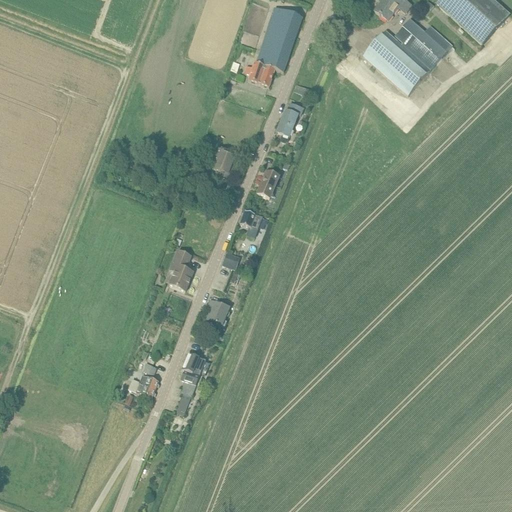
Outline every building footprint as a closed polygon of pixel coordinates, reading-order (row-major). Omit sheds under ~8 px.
[(410,7),(401,0),(384,0),(374,13),(387,23),(397,9),(404,14),(410,7)] [(489,0),(441,0),(436,5),(482,46),(508,17),(489,0)] [(434,8),(427,2),(423,7),(425,9),(421,13),(426,17),(434,8)] [(249,83),(259,87),(269,90),(275,72),(284,75),(302,20),(293,17),(275,11),(257,66),(255,66),(253,70),(246,68),(244,75),(251,77),(249,83)] [(409,18),(393,36),(429,69),(452,47),(428,25),(421,28),(409,18)] [(385,33),(363,58),(408,98),(429,75),(385,33)] [(297,87),(294,93),(306,98),(309,91),(297,87)] [(288,94),(286,98),(295,104),(297,99),(288,94)] [(285,112),(276,134),(282,137),(280,140),(280,141),(281,142),(281,143),(282,144),(283,144),(283,145),(284,145),(285,145),(286,144),(287,144),(287,143),(289,140),(298,117),(301,118),(304,111),(299,109),(290,105),(287,113),(285,112)] [(222,175),(221,177),(228,179),(232,170),(230,169),(233,160),(224,157),(225,154),(216,151),(212,163),(217,165),(214,171),(222,175)] [(258,185),(262,174),(258,173),(254,183),(258,185)] [(257,195),(266,199),(269,201),(279,178),(275,177),(266,173),(263,179),(265,180),(262,185),(261,185),(257,195)] [(162,183),(159,190),(167,193),(170,187),(165,185),(165,184),(162,183)] [(245,213),(240,226),(249,230),(257,233),(259,229),(263,231),(265,226),(267,227),(268,222),(254,217),(245,213)] [(169,288),(176,290),(185,294),(193,275),(186,272),(191,259),(182,255),(178,254),(170,273),(174,275),(169,288)] [(223,265),(234,270),(235,270),(239,260),(227,255),(223,265)] [(206,322),(215,325),(222,328),(229,309),(210,302),(208,308),(211,309),(206,322)] [(184,383),(179,395),(188,399),(191,400),(196,387),(200,378),(199,378),(200,377),(206,363),(198,359),(188,356),(182,371),(184,373),(181,382),(184,383)] [(146,366),(143,374),(144,374),(154,378),(157,371),(154,369),(146,366)] [(136,395),(142,397),(151,401),(158,384),(143,378),(136,395)]
